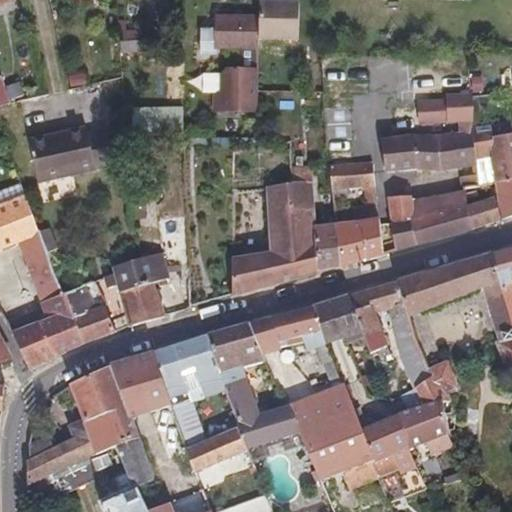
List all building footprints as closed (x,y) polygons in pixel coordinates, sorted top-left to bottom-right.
[(299,6),(261,5),(261,17),(260,45),(298,46),(299,6)] [(260,45),(261,17),(219,17),(218,31),(202,31),(203,54),(218,54),(218,49),(240,49),(258,48),(260,48),(260,45)] [(130,40),(146,40),(145,29),(130,30),(130,40)] [(258,48),(240,49),(240,70),(229,70),(224,74),(224,95),(218,95),(218,113),(257,113),(258,48)] [(3,75),(0,76),(0,106),(13,104),(3,75)] [(71,78),(73,87),(84,85),(81,75),(71,78)] [(474,121),(472,96),(447,96),(447,102),(419,103),(420,112),(413,112),(414,121),(420,120),(421,125),(474,121)] [(472,130),(476,158),(488,156),(492,184),(496,183),(511,179),(511,122),(511,123),(511,136),(494,139),(491,126),(472,130)] [(90,131),(89,127),(30,140),(40,184),(117,165),(108,128),(90,131)] [(476,158),(472,130),(437,135),(414,136),(382,140),(386,173),(417,170),(442,171),(477,166),(476,158)] [(296,216),(317,215),(313,167),(305,167),(304,157),(293,157),(294,184),(296,216)] [(337,224),(343,267),(384,255),(374,162),(331,165),(334,191),(365,189),(366,205),(353,206),(354,221),(337,224)] [(22,183),(19,175),(1,183),(4,190),(22,183)] [(511,216),(511,179),(496,183),(498,196),(469,205),(473,228),(500,219),(511,216)] [(0,206),(26,196),(24,188),(22,183),(4,190),(0,191),(0,206)] [(315,226),(318,226),(317,215),(296,216),(294,184),(268,189),(272,252),(252,256),(251,239),(234,239),(234,295),(234,298),(319,274),(315,226)] [(145,191),(131,192),(132,209),(146,208),(145,191)] [(473,228),(469,205),(467,191),(421,200),(423,216),(416,217),(413,197),(388,197),(396,252),(473,228)] [(31,369),(85,345),(64,294),(56,278),(39,231),(26,196),(0,206),(0,251),(3,251),(21,243),(49,319),(34,325),(28,315),(8,322),(31,369)] [(153,222),(161,254),(165,268),(190,265),(188,213),(153,222)] [(343,267),(337,224),(318,226),(315,226),(319,274),(343,267)] [(511,250),(491,256),(500,290),(511,286),(511,250)] [(0,265),(8,262),(3,251),(0,251),(0,265)] [(165,268),(161,254),(142,259),(114,268),(115,274),(118,286),(124,306),(130,329),(167,318),(154,283),(168,278),(165,268)] [(491,256),(397,284),(408,318),(485,288),(499,335),(502,335),(504,340),(497,343),(507,368),(511,366),(511,328),(500,290),(491,256)] [(115,287),(118,286),(115,274),(103,278),(107,290),(115,287)] [(94,281),(64,294),(85,345),(118,332),(94,281)] [(416,389),(438,380),(430,369),(414,339),(408,318),(397,284),(349,298),(362,334),(370,355),(377,352),(381,359),(390,356),(374,315),(391,309),(404,357),(416,389)] [(511,286),(500,290),(511,328),(511,286)] [(349,298),(313,309),(327,344),(362,334),(349,298)] [(313,309),(250,326),(263,354),(304,343),(308,351),(317,349),(322,362),(332,358),(327,344),(313,309)] [(266,362),(263,354),(250,326),(208,339),(227,391),(241,429),(249,451),(299,431),(289,408),(260,417),(243,370),(266,362)] [(0,338),(0,363),(11,358),(0,338)] [(208,339),(152,355),(182,441),(185,451),(207,442),(187,385),(199,380),(205,399),(227,391),(208,339)] [(182,441),(152,355),(111,368),(131,421),(163,409),(168,423),(165,426),(172,445),(182,441)] [(332,358),(322,362),(333,390),(343,386),(332,358)] [(430,369),(438,380),(447,393),(458,388),(447,363),(430,369)] [(88,460),(116,448),(137,439),(131,421),(111,368),(70,387),(82,418),(88,433),(75,440),(55,449),(52,442),(31,452),(30,461),(28,462),(27,487),(30,486),(88,460)] [(447,393),(438,380),(416,389),(403,395),(410,413),(362,433),(374,463),(407,449),(449,433),(443,403),(451,403),(447,393)] [(374,463),(362,433),(343,386),(333,390),(289,408),(299,431),(322,482),(343,475),(374,463)] [(88,433),(82,418),(70,424),(75,440),(88,433)] [(207,442),(185,451),(194,474),(249,451),(241,429),(207,442)] [(52,442),(49,437),(30,445),(31,452),(52,442)] [(134,489),(138,487),(153,481),(137,439),(116,448),(128,474),(134,489)] [(374,463),(343,475),(350,493),(399,474),(402,478),(417,471),(407,449),(374,463)] [(256,470),(249,451),(194,474),(202,492),(256,470)] [(92,478),(88,460),(30,486),(30,503),(45,495),(48,500),(92,478)] [(148,511),(138,487),(134,489),(128,474),(116,479),(120,489),(108,494),(110,498),(99,503),(103,511),(148,511)] [(165,511),(153,481),(138,487),(148,511),(165,511)] [(271,511),(266,496),(223,511),(271,511)]
